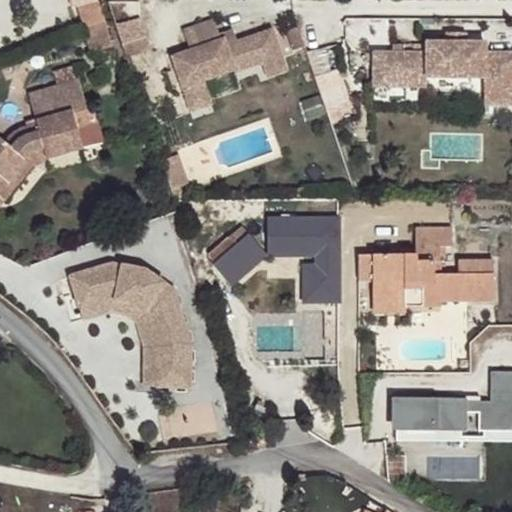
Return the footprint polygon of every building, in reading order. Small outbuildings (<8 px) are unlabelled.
[(78,6),(84,29),(106,23),(100,0),(78,6)] [(139,17),(121,26),(131,48),(149,40),(139,17)] [(188,52),(220,41),(218,35),(213,22),(182,32),(188,52)] [(118,67),(106,23),(84,29),(96,73),(118,67)] [(226,47),(237,42),(233,30),(218,35),(220,41),(224,40),(226,47)] [(271,31),(237,42),(226,47),(224,40),(220,41),(188,52),(171,58),(190,113),(209,107),(201,83),(233,73),(233,75),(263,65),(267,81),(287,74),(271,31)] [(486,45),(427,43),(427,52),(426,77),(485,79),(485,54),(486,45)] [(426,77),(427,52),(374,51),(373,86),(426,87),(426,77)] [(511,54),(485,54),(485,79),(484,106),(511,106),(511,54)] [(345,68),(321,75),(330,112),(355,106),(345,68)] [(0,141),(0,190),(6,183),(10,185),(34,156),(44,153),(47,160),(83,150),(76,125),(74,118),(88,114),(79,81),(28,97),(31,106),(38,104),(42,120),(34,122),(37,130),(21,135),(14,139),(7,147),(0,141)] [(31,106),(34,122),(42,120),(38,104),(31,106)] [(88,114),(74,118),(76,125),(98,120),(95,112),(88,114)] [(38,163),(47,160),(44,153),(34,156),(10,185),(6,183),(0,190),(0,198),(4,201),(38,163)] [(344,221),(267,217),(265,258),(315,261),(314,269),(306,268),(304,306),(340,308),(344,221)] [(458,274),(441,274),(434,274),(435,262),(441,262),(441,247),(453,247),(453,229),(417,229),(417,256),(375,256),(375,280),(375,297),(408,297),(407,307),(445,307),(444,301),(496,301),(495,262),(459,262),(458,274)] [(211,267),(229,288),(265,258),(247,236),(211,267)] [(375,280),(375,256),(361,256),(361,281),(375,280)] [(122,266),(65,278),(81,324),(112,317),(135,328),(139,351),(140,382),(193,384),(192,350),(171,291),(122,266)] [(408,313),(407,307),(408,297),(375,297),(375,313),(408,313)] [(491,400),(400,398),(399,432),(511,433),(511,371),(491,371),(491,400)] [(259,437),(261,445),(272,442),(270,434),(259,437)] [(431,476),(483,477),(483,460),(431,459),(431,476)]
